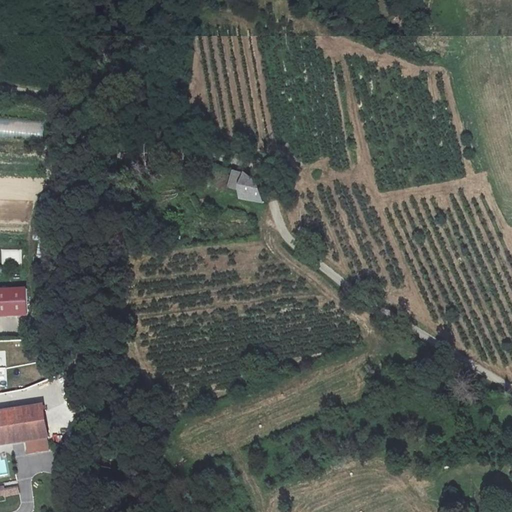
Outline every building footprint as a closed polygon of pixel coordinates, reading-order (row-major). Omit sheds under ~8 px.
[(0,137),(42,139),(43,120),(0,118),(0,137)] [(242,179),(233,174),(227,191),(236,194),(242,179)] [(241,205),(260,207),(258,201),(253,187),(242,179),(236,194),(241,205)] [(21,266),(22,250),(1,249),(1,266),(21,266)] [(28,289),(0,290),(0,317),(29,316),(28,289)] [(8,382),(0,383),(0,393),(10,392),(8,382)] [(0,445),(50,438),(45,406),(0,413),(0,445)]
